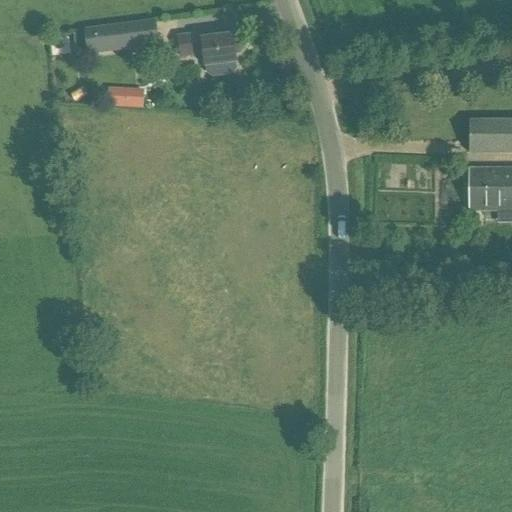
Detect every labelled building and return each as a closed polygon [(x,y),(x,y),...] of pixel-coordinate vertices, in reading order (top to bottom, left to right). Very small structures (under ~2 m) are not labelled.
[(155,18),(86,28),(90,52),(142,44),(138,21),(153,19),(153,20),(155,20),(155,18)] [(209,33),(180,37),(183,57),(205,54),(207,67),(220,65),(220,71),(225,74),(234,73),(237,68),(236,62),(238,62),(237,53),(241,52),(243,49),(242,38),(239,36),(235,37),(234,35),(210,38),(209,33)] [(110,93),(109,109),(128,109),(128,94),(110,93)] [(511,120),(471,121),(471,155),(511,155),(511,120)] [(511,169),(471,170),(471,212),(511,212),(511,169)]
